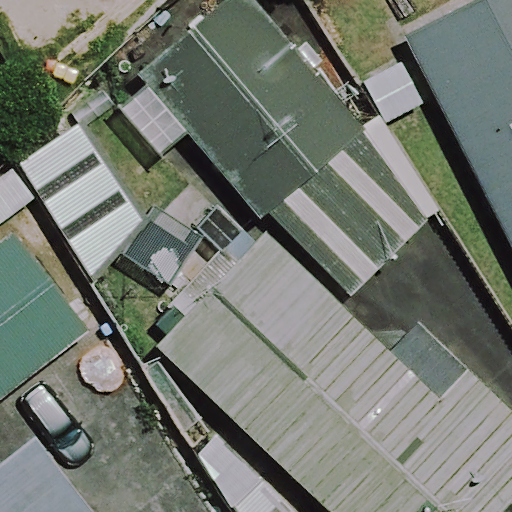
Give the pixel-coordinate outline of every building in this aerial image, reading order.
[(0,0),(0,18),(28,58),(109,0),(0,0)] [(266,0),(197,0),(95,94),(157,162),(182,139),(341,312),(456,206),(266,0)] [(511,0),(473,0),(401,35),(511,266),(511,0)] [(0,400),(79,343),(8,244),(0,249),(0,400)] [(151,358),(325,511),(490,511),(511,488),(511,442),(447,385),(431,403),(251,244),(151,358)] [(0,476),(0,511),(83,511),(31,450),(0,476)]
